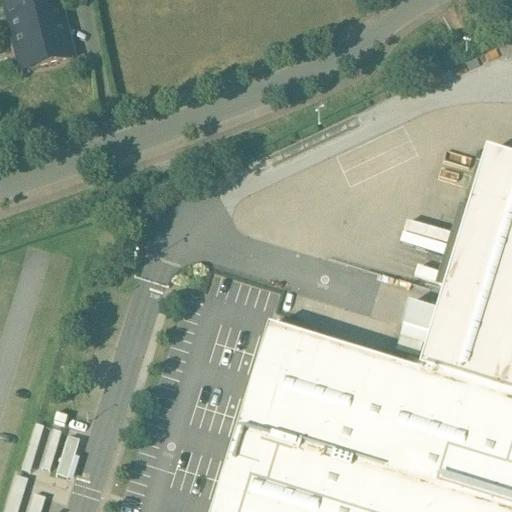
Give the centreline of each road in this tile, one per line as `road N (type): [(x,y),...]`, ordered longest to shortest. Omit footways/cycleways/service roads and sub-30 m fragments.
road 1 (residential): [(0,191),(222,112),(359,50),(437,0)]
road 2 (unknown): [(205,219),(357,295)]
